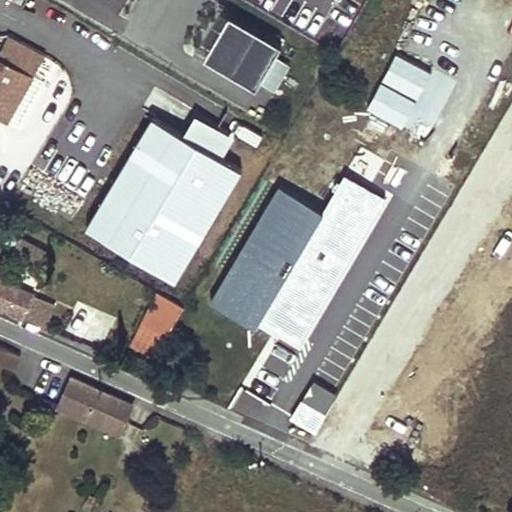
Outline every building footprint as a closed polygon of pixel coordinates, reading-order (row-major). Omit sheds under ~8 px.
[(372,0),(246,235),(302,265),(330,280),(475,0),(372,0)] [(231,13),(206,56),(258,87),(283,43),(231,13)] [(0,56),(0,115),(7,119),(32,74),(0,56)] [(196,111),(183,133),(216,152),(229,131),(196,111)] [(153,115),(87,224),(175,278),(241,168),(216,152),(183,133),(153,115)] [(38,263),(45,250),(33,244),(26,256),(38,263)] [(0,305),(24,316),(34,294),(0,278),(0,305)] [(158,291),(142,320),(168,334),(184,306),(158,291)] [(34,294),(24,316),(47,326),(56,303),(34,294)] [(103,344),(115,317),(78,301),(66,327),(103,344)] [(160,330),(142,320),(129,342),(147,352),(160,330)] [(0,342),(0,359),(1,360),(4,354),(18,360),(22,352),(0,342)] [(133,403),(73,376),(59,405),(103,425),(109,412),(126,420),(133,403)]
